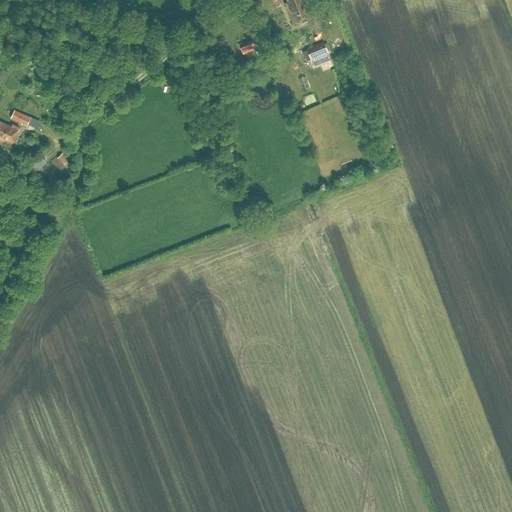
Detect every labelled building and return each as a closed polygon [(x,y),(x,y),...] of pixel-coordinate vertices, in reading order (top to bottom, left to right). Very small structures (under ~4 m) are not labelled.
[(293,23),(313,15),(307,1),(304,2),(303,0),(287,0),(288,1),(285,3),(293,23)] [(243,54),(259,47),(255,38),(239,45),(243,54)] [(320,59),(330,55),(324,41),(306,48),(312,60),(319,57),(320,59)] [(27,127),(31,115),(14,109),(11,119),(22,123),(22,125),(27,127)] [(13,142),(19,127),(12,124),(11,126),(0,121),(0,139),(3,141),(4,138),(13,142)] [(57,158),(64,165),(70,159),(63,152),(57,158)]
